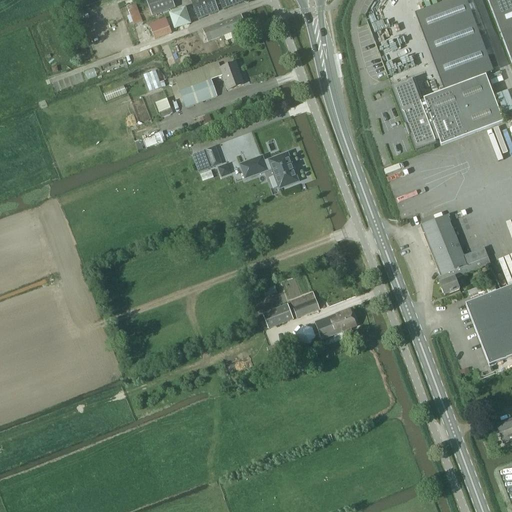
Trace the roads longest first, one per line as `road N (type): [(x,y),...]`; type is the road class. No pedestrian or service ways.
road 1 (unclassified): [(274,0),(464,511)]
road 2 (primary): [(484,511),(325,75)]
